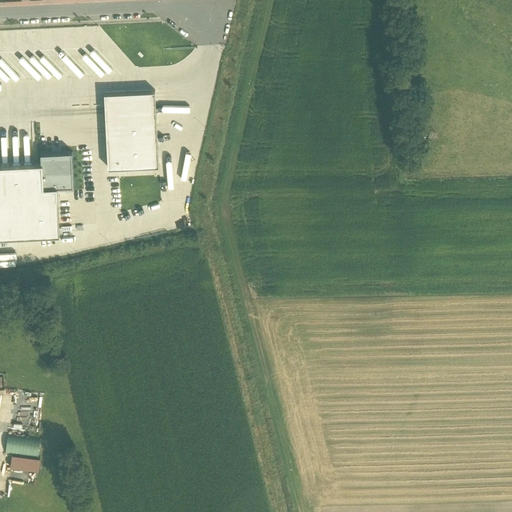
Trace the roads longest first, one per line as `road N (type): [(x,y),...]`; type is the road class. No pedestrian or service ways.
road 1 (unknown): [(187,79),(66,94),(91,133),(98,216),(106,225),(163,217),(173,208),(182,190),(184,126)]
road 2 (residential): [(203,8),(0,16)]
